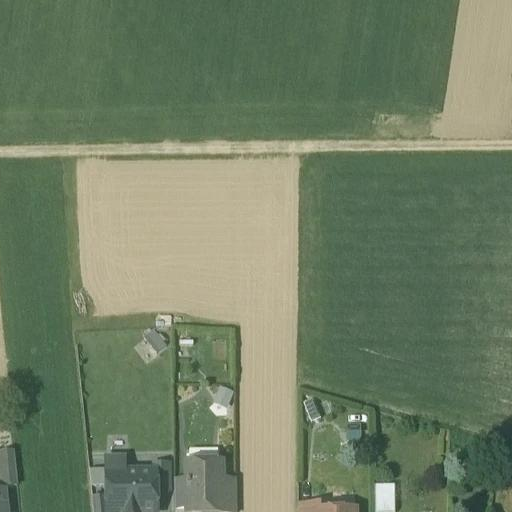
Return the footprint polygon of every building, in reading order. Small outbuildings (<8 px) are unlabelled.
[(219,382),(217,386),(212,397),(225,403),(230,391),(232,387),(219,382)] [(336,429),(327,407),(312,413),(320,436),(336,429)] [(14,445),(0,446),(0,463),(2,480),(17,478),(14,445)] [(220,456),(184,457),(184,475),(184,502),(185,508),(200,507),(206,501),(218,501),(218,507),(221,507),(220,475),(220,456)] [(156,465),(156,489),(174,489),(174,475),(173,459),(153,459),(153,465),(156,465)] [(153,465),(106,465),(106,491),(106,511),(140,511),(157,511),(156,489),(156,465),(153,465)] [(237,506),(236,474),(220,475),(221,507),(237,506)] [(184,502),(184,475),(174,475),(174,489),(174,501),(184,502)] [(395,485),(375,485),(377,506),(395,506),(395,485)] [(106,511),(106,491),(93,491),(95,511),(106,511)] [(318,504),(319,497),(298,497),(298,511),(317,511),(317,504),(318,504)]
